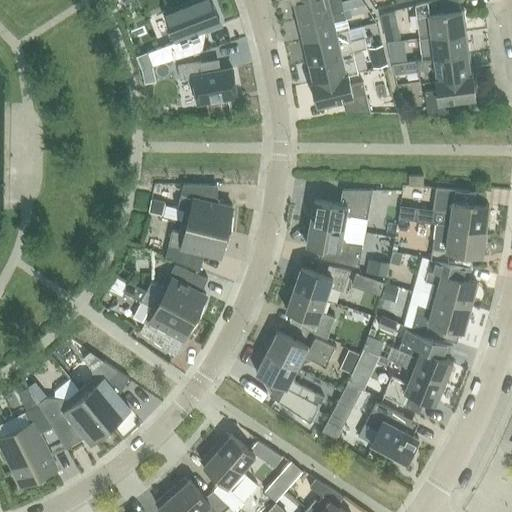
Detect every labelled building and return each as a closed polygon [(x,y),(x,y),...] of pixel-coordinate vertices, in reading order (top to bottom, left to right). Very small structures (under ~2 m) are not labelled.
[(210,0),(194,0),(164,12),(176,41),(146,52),(151,65),(152,66),(198,52),(192,36),(220,25),(210,0)] [(340,0),(293,0),(295,7),(294,10),(296,20),(343,9),(340,0)] [(449,0),(433,0),(414,5),(419,38),(431,36),(464,32),(463,24),(465,21),(463,10),(451,11),(449,0)] [(343,9),(296,20),(299,31),(301,32),(303,41),(335,33),(335,32),(333,22),(345,19),(343,9)] [(382,17),(384,28),(386,40),(386,41),(388,41),(400,38),(394,10),(381,13),(382,17)] [(335,33),(303,41),(305,49),(304,52),(306,62),(353,51),(366,48),(364,37),(350,41),(347,29),(335,32),(335,33)] [(464,32),(431,36),(419,38),(422,59),(469,53),(468,43),(465,41),(464,32)] [(371,36),(364,37),(366,48),(370,47),(374,46),(371,36)] [(383,59),(384,58),(382,46),(371,49),(374,61),(383,59)] [(499,47),(500,69),(509,68),(508,46),(499,47)] [(358,72),(353,51),(306,62),(309,72),(312,74),(313,82),(313,83),(348,74),(348,75),(358,72)] [(146,52),(136,56),(141,69),(151,65),(146,52)] [(420,82),(435,80),(435,79),(470,75),(469,74),(468,66),(470,64),(469,53),(422,59),(417,60),(420,82)] [(392,63),(392,66),(394,72),(405,70),(404,61),(392,63)] [(200,62),(177,66),(179,79),(192,77),(197,103),(237,96),(232,69),(202,74),(200,62)] [(313,83),(313,82),(311,82),(312,87),(311,89),(313,99),(315,100),(317,105),(342,99),(345,113),(370,113),(362,82),(350,85),(348,75),(348,74),(313,83)] [(470,75),(435,79),(435,80),(436,91),(424,92),(427,114),(451,114),(449,100),(475,97),(474,92),(476,90),(475,80),(472,78),(472,74),(469,74),(470,75)] [(423,179),(423,176),(419,175),(408,175),(408,185),(423,186),(423,179)] [(181,221),(230,233),(232,215),(230,215),(232,207),(208,201),(208,184),(182,184),(177,208),(184,210),(181,221)] [(444,225),(485,230),(488,205),(469,202),(470,190),(435,187),(432,210),(446,212),(445,224),(444,225)] [(314,199),(310,222),(343,228),(344,221),(351,216),(366,219),(372,190),(342,190),(339,204),(314,199)] [(148,212),(162,215),(164,203),(150,200),(148,212)] [(414,220),(417,220),(419,208),(416,208),(399,206),(398,218),(414,220)] [(230,233),(181,221),(179,232),(171,230),(165,257),(190,267),(196,251),(220,257),(222,249),(224,249),(230,233)] [(343,228),(310,222),(306,245),(321,248),(320,258),(358,267),(362,245),(346,242),(342,236),(343,228)] [(435,223),(430,259),(460,265),(462,253),(481,256),(485,230),(444,225),(445,224),(435,223)] [(373,226),(373,241),(385,241),(386,227),(373,226)] [(392,251),(389,262),(399,265),(402,253),(392,251)] [(365,273),(385,277),(388,264),(368,259),(365,273)] [(460,265),(430,259),(424,281),(433,283),(430,296),(469,306),(476,282),(462,278),(465,266),(460,265)] [(151,281),(146,291),(198,319),(204,303),(201,302),(205,295),(192,288),(197,274),(174,264),(170,272),(172,277),(168,284),(161,286),(151,281)] [(300,267),(293,289),(325,299),(329,287),(342,291),(349,270),(328,265),(325,275),(300,267)] [(144,323),(139,331),(174,355),(186,331),(189,332),(198,319),(146,291),(128,282),(122,292),(140,301),(132,316),(144,323)] [(384,283),(380,298),(394,302),(399,287),(384,283)] [(325,299),(293,289),(285,311),(310,319),(306,329),(327,337),(334,317),(321,312),(325,299)] [(469,306),(430,296),(427,308),(417,306),(411,328),(440,337),(443,326),(463,331),(469,306)] [(396,322),(381,316),(376,327),(392,333),(396,322)] [(405,330),(398,349),(418,357),(413,369),(412,370),(444,383),(452,361),(441,356),(446,344),(405,330)] [(277,331),(266,352),(296,367),(296,368),(299,370),(303,362),(311,360),(325,367),(335,347),(314,338),(309,348),(277,331)] [(71,353),(87,363),(93,354),(94,352),(78,342),(77,343),(71,353)] [(338,369),(350,375),(354,367),(360,356),(348,350),(338,369)] [(296,367),(266,352),(255,372),(278,384),(271,397),(310,423),(323,396),(295,382),(292,374),(296,368),(296,367)] [(78,389),(112,429),(124,417),(122,414),(129,409),(118,396),(128,378),(103,361),(91,370),(91,379),(78,389)] [(350,375),(347,381),(360,388),(360,389),(363,391),(371,376),(354,367),(350,375)] [(412,370),(413,369),(409,368),(404,381),(391,375),(383,395),(403,405),(407,393),(435,404),(444,383),(412,370)] [(351,406),(360,389),(347,382),(338,399),(351,406)] [(28,387),(17,392),(23,405),(35,399),(28,387)] [(112,429),(78,389),(67,399),(45,397),(38,403),(39,405),(52,426),(63,445),(82,434),(89,442),(95,436),(97,439),(112,429)] [(42,393),(35,399),(38,403),(45,397),(42,393)] [(403,415),(375,401),(364,422),(377,429),(370,443),(394,455),(393,459),(407,466),(413,455),(410,453),(418,438),(396,427),(403,415)] [(52,426),(39,405),(24,412),(31,425),(0,440),(21,483),(53,467),(37,434),(52,426)] [(416,425),(430,430),(435,415),(421,410),(416,425)] [(328,418),(322,430),(335,437),(341,425),(328,418)] [(353,441),(358,429),(346,425),(341,437),(353,441)] [(241,471),(255,454),(274,467),(281,456),(257,440),(248,450),(230,434),(229,436),(225,432),(213,447),(241,471)] [(241,471),(213,447),(200,461),(204,464),(203,466),(221,482),(213,490),(228,504),(228,505),(229,506),(234,511),(258,485),(241,471)] [(184,477),(169,490),(188,511),(221,511),(229,506),(228,505),(228,504),(213,490),(205,498),(188,480),(187,481),(184,477)] [(310,511),(343,511),(335,505),(342,496),(314,478),(309,487),(322,495),(317,501),(315,499),(306,509),(310,511)] [(188,511),(169,490),(155,503),(158,506),(157,508),(160,511),(188,511)]
